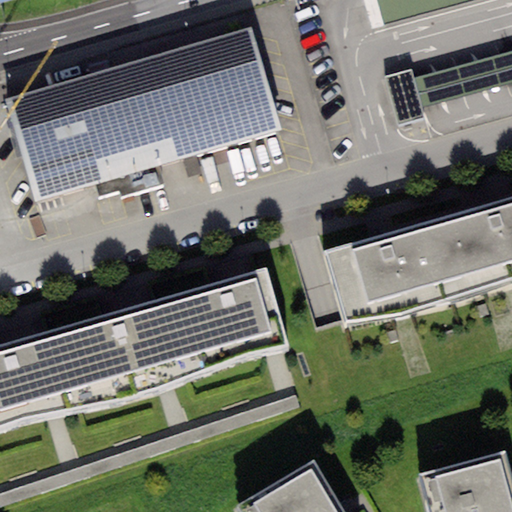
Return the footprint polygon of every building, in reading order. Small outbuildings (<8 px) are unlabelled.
[(377,0),(384,26),(480,0),(377,0)] [(251,25),(4,99),(35,203),(94,186),(98,198),(119,192),(122,199),(164,187),(158,168),(283,131),(251,25)] [(511,51),(413,79),(420,107),(511,82),(511,51)] [(410,70),(384,77),(397,123),(423,116),(420,107),(413,79),(410,70)] [(511,198),(446,217),(467,292),(511,276),(511,198)] [(467,292),(446,217),(326,250),(347,322),(406,314),(446,297),(467,292)] [(266,267),(162,299),(183,376),(238,353),(288,341),(266,267)] [(162,299),(60,329),(80,403),(137,391),(183,376),(162,299)] [(60,329),(0,346),(0,424),(29,415),(80,403),(60,329)] [(293,396),(0,494),(0,507),(297,408),(293,396)] [(511,511),(511,475),(506,452),(420,474),(429,511),(511,511)] [(313,460),(239,505),(243,511),(340,511),(313,460)]
